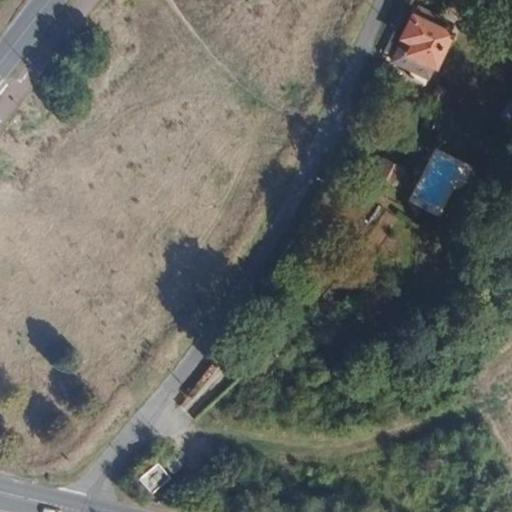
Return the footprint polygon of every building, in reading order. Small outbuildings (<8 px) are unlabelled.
[(412,18),(445,34),(450,23),(418,7),(412,18)] [(425,75),(445,34),(412,18),(392,59),(425,75)] [(434,149),(409,201),(447,220),(472,167),(434,149)] [(377,158),(367,180),(393,191),(402,170),(377,158)] [(233,366),(241,375),(264,354),(255,345),(233,366)] [(138,477),(150,492),(168,477),(157,462),(138,477)]
